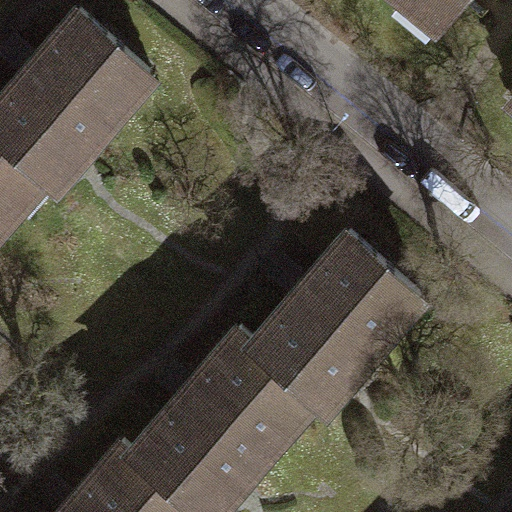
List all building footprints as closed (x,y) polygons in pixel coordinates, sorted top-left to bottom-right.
[(73,176),(173,67),(99,0),(82,0),(0,89),(0,109),(64,169),(73,176)] [(408,0),(435,23),(454,0),(408,0)] [(0,238),(64,169),(0,109),(0,238)] [(329,411),(429,302),(347,226),(247,335),(321,403),(329,411)] [(220,511),(321,403),(247,335),(236,326),(124,448),(193,511),(220,511)] [(193,511),(124,448),(114,439),(47,511),(193,511)]
